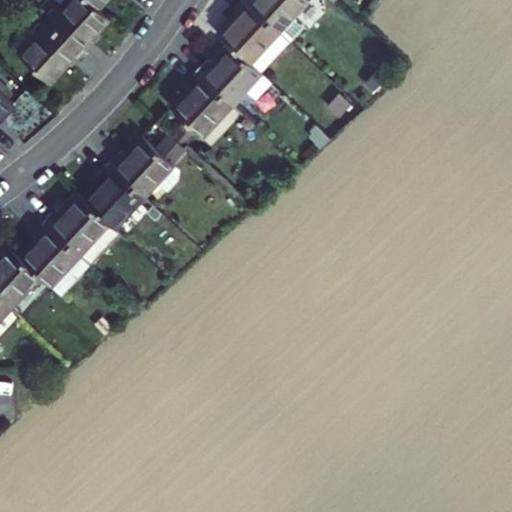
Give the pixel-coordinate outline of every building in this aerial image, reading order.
[(95,0),(41,0),(37,5),(80,45),(91,33),(88,30),(106,10),(96,1),(95,0)] [(279,25),(252,0),(238,0),(233,6),(237,9),(221,26),(233,38),(262,65),(291,36),(279,25)] [(252,0),(279,25),(291,36),(304,22),(292,11),(303,0),(252,0)] [(80,45),(37,5),(23,20),(32,29),(17,45),(48,73),(66,54),(69,57),(80,45)] [(262,65),(233,38),(215,57),(211,54),(199,66),(234,98),(264,67),(262,65)] [(204,130),(234,98),(199,66),(188,78),(192,82),(173,102),(204,130)] [(0,105),(11,94),(0,83),(0,105)] [(141,128),(123,148),(120,146),(109,158),(143,189),(172,158),(170,156),(185,139),(169,124),(154,141),(141,128)] [(143,189),(109,158),(97,170),(99,173),(84,190),(115,219),(143,189)] [(56,203),(45,215),(91,257),(121,225),(115,219),(84,190),(78,185),(60,206),(56,203)] [(20,248),(41,268),(63,288),(91,257),(45,215),(33,227),(37,231),(20,248)] [(20,248),(9,239),(0,248),(0,289),(12,300),(41,268),(20,248)] [(0,313),(12,300),(0,289),(0,313)]
